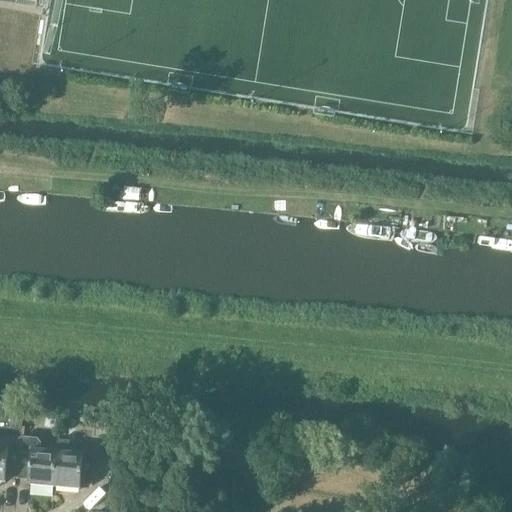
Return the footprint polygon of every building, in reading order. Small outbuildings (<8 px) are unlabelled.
[(45,88),(43,101),(51,102),(53,89),(48,89),(45,88)] [(58,454),(55,489),(81,491),(82,486),(84,456),(70,455),(71,443),(60,442),(58,454)] [(18,480),(21,446),(10,445),(9,449),(0,448),(0,483),(6,484),(7,479),(18,480)] [(55,489),(58,454),(33,452),(33,447),(21,446),(18,480),(30,481),(29,486),(55,489)] [(84,456),(82,486),(93,487),(95,466),(96,453),(84,452),(84,456)]
